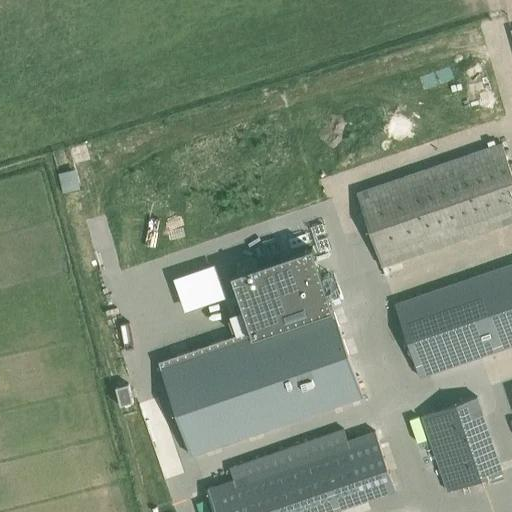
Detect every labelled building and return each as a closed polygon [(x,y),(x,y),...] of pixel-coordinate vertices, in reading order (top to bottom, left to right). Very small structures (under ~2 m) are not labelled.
[(358,192),(383,266),(511,221),(511,169),(503,143),(358,192)] [(81,187),(76,169),(59,173),(63,192),(81,187)] [(168,275),(177,309),(221,296),(211,263),(168,275)] [(511,344),(511,263),(396,303),(421,376),(511,344)] [(162,366),(193,455),(362,395),(331,306),(162,366)] [(423,415),(449,490),(504,471),(478,396),(423,415)] [(396,489),(376,431),(331,446),(351,504),(396,489)]
